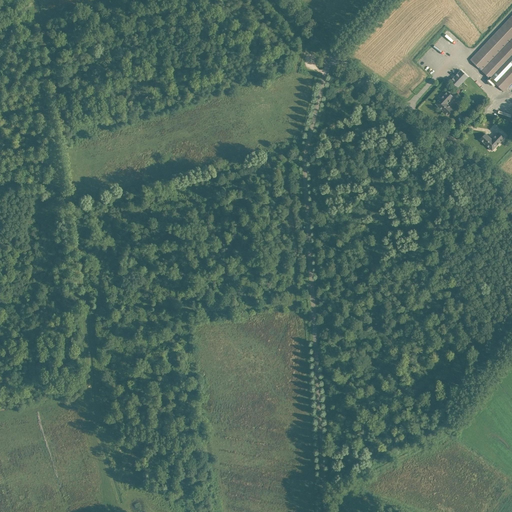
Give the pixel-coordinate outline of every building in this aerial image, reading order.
[(511,15),(506,22),(475,55),(487,65),(482,70),(489,77),(486,80),(494,86),(496,84),(504,91),(509,86),(511,82),(511,15)] [(458,88),(468,77),(461,70),(450,81),(458,88)] [(481,89),(476,84),(474,86),(470,82),(463,89),(477,102),(483,95),(479,91),(481,89)] [(453,97),(448,91),(436,104),(448,115),(453,109),(447,104),(453,97)] [(492,151),(504,138),(498,133),(492,139),(486,134),(480,139),(492,151)]
